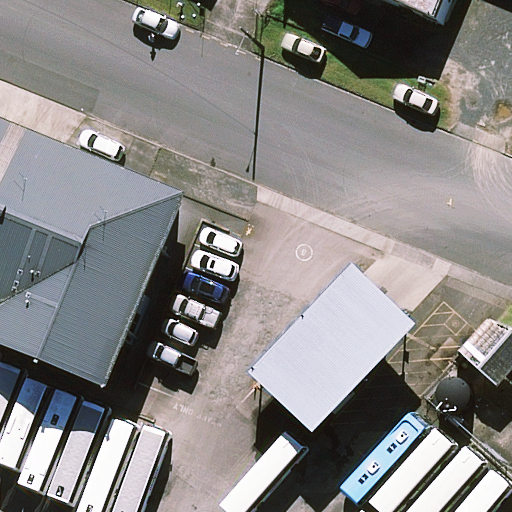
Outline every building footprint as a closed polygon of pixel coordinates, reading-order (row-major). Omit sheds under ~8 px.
[(408,0),(442,12),(447,0),(408,0)] [(183,190),(0,114),(0,317),(111,363),(183,190)] [(360,259),(260,361),(323,424),(424,322),(360,259)] [(511,511),(511,475),(507,471),(469,511),(511,511)] [(462,511),(474,499),(451,479),(429,505),(438,511),(462,511)]
